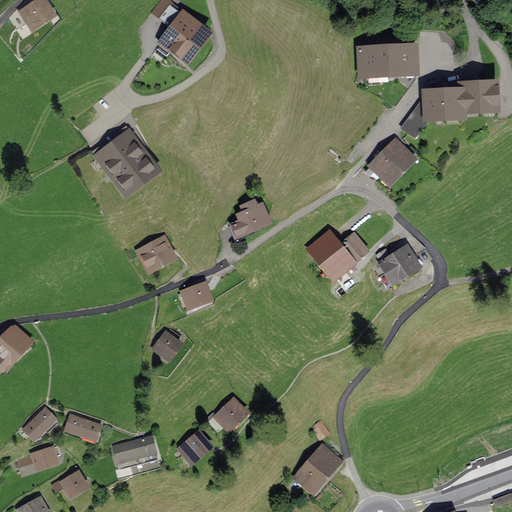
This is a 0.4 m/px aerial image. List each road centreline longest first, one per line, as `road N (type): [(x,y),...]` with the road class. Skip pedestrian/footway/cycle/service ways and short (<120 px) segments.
road 1 (residential): [(370,503),(343,434),(344,399),(396,324),(433,290),(441,266),(384,206),(342,191)]
road 2 (residential): [(342,191),(208,274),(140,301),(0,324)]
road 3 (track): [(214,449),(280,398),(308,364),(352,343),(394,297),(441,266)]
road 4 (residential): [(342,191),(419,80),(470,75),(475,35),(466,0)]
road 5 (residential): [(210,0),(217,59),(175,90),(138,101)]
